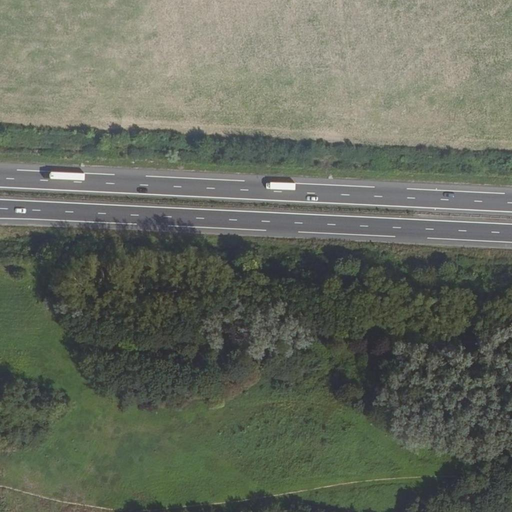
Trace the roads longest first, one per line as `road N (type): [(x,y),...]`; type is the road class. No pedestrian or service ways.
road 1 (trunk): [(511,203),(0,177)]
road 2 (trunk): [(0,209),(511,235)]
